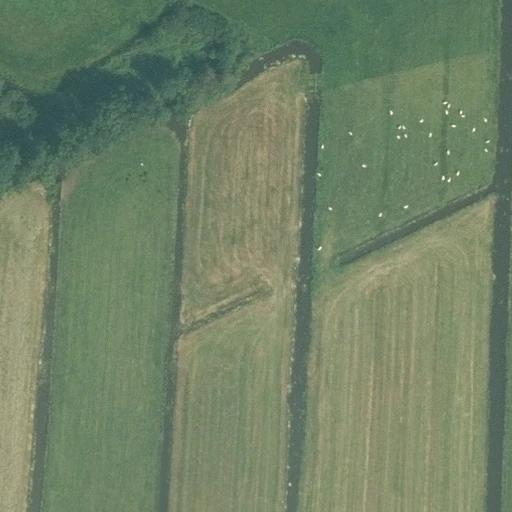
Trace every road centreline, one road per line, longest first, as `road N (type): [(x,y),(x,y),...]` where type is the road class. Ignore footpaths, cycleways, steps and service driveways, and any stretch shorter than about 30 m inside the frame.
road 1 (track): [(341,83),(324,511)]
road 2 (track): [(282,247),(287,96),(296,77),(326,78)]
